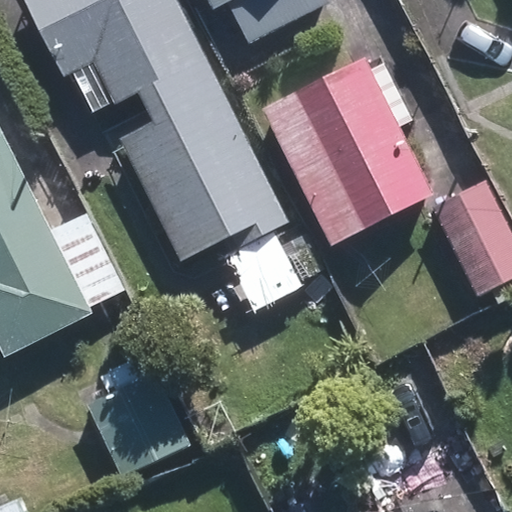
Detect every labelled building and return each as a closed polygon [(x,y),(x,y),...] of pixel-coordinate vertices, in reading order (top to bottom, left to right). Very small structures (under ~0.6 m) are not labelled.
[(30,0),(67,75),(99,60),(121,105),(143,93),(158,123),(127,139),(187,261),(237,235),(242,247),(295,220),(184,0),(30,0)] [(331,5),(328,0),(209,0),(214,10),(226,4),(249,48),(331,5)] [(435,194),(366,60),(264,112),(333,246),(435,194)] [(52,238),(0,137),(0,357),(3,363),(93,317),(90,313),(125,296),(86,221),(52,238)] [(511,295),(511,236),(485,181),(430,208),(480,311),(511,295)] [(284,244),(234,269),(260,323),(312,299),(284,244)] [(119,482),(190,448),(156,377),(147,357),(106,377),(116,397),(86,412),(119,482)] [(343,414),(390,511),(489,511),(423,376),(343,414)] [(511,511),(511,461),(490,472),(510,511),(511,511)]
